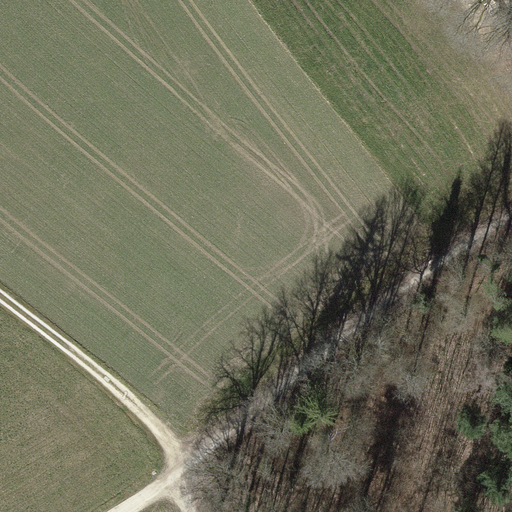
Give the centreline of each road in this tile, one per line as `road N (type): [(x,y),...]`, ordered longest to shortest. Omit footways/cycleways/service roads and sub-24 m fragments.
road 1 (track): [(511,202),(350,323),(184,475),(121,511)]
road 2 (track): [(0,290),(165,436),(196,511)]
